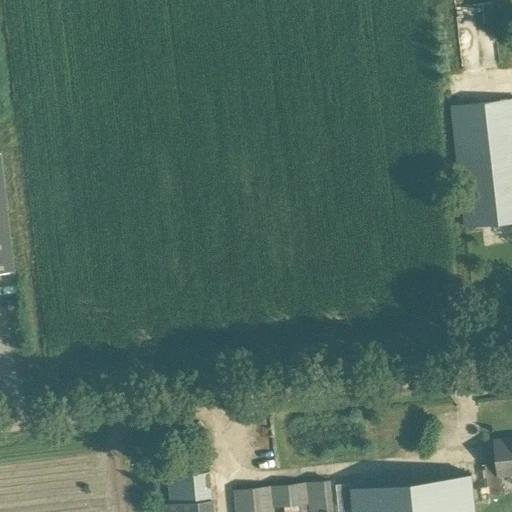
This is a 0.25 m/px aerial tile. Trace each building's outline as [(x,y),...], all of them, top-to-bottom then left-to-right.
[(511,98),(452,104),(464,224),(511,219),(511,98)] [(1,150),(0,150),(0,271),(14,269),(12,250),(1,150)] [(511,471),(511,437),(495,440),(499,473),(511,471)] [(167,475),(170,506),(162,507),(162,511),(213,511),(209,470),(167,475)] [(383,477),(336,483),(339,509),(353,508),(353,511),(475,511),(471,473),(384,483),(383,477)] [(333,511),(330,480),(235,490),(237,509),(237,511),(273,511),(273,505),(309,502),(309,511),(333,511)]
